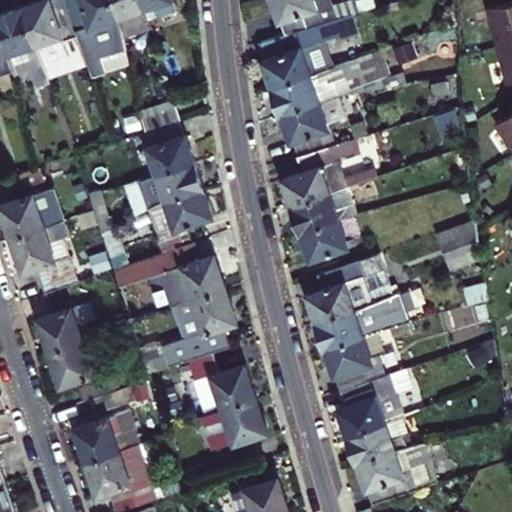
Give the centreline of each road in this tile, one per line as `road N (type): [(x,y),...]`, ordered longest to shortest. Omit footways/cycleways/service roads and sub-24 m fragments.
road 1 (residential): [(330,511),(249,228),(215,0)]
road 2 (residential): [(64,511),(0,319)]
